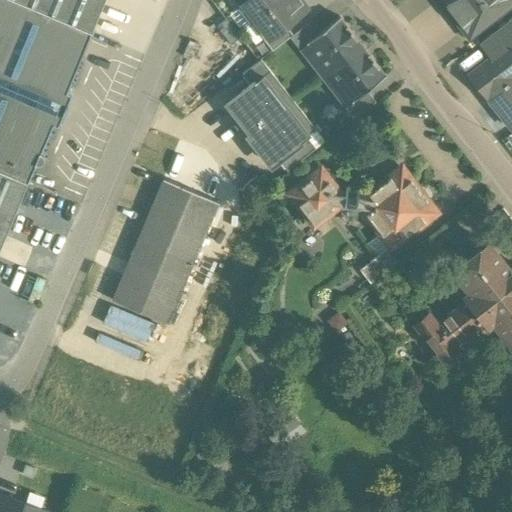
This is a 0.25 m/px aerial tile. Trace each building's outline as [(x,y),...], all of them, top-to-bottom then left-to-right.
[(14,0),(0,0),(0,171),(28,184),(35,166),(41,165),(44,159),(43,157),(40,154),(46,139),(50,137),(51,134),(50,130),(46,128),(51,116),(56,118),(64,98),(59,97),(65,83),(69,85),(72,84),(74,81),(72,77),(79,62),(89,32),(14,0)] [(102,0),(14,0),(89,32),(102,0)] [(246,0),(242,3),(243,4),(255,20),(281,0),(246,0)] [(300,0),(281,0),(255,20),(268,36),(268,37),(284,25),(306,8),(300,0)] [(440,0),(468,36),(492,18),(496,19),(503,14),(503,9),(505,7),(500,0),(440,0)] [(320,31),(306,42),(308,44),(299,50),(321,78),(362,46),(339,16),(320,31)] [(292,35),(289,37),(299,50),(308,44),(306,42),(320,31),(311,20),(292,35)] [(511,25),(508,21),(479,43),(490,58),(491,59),(511,42),(511,25)] [(284,25),(268,37),(268,36),(263,40),(271,51),(289,37),(292,35),(284,25)] [(511,42),(491,59),(490,58),(469,75),(511,129),(511,128),(511,93),(506,86),(511,80),(511,42)] [(362,46),(321,78),(342,105),(350,99),(352,101),(366,91),(385,76),(362,46)] [(260,60),(241,74),(250,86),(269,71),(260,60)] [(324,141),(269,71),(250,86),(225,105),(271,164),(277,159),(306,137),(315,149),(324,141)] [(366,91),(352,101),(350,99),(342,105),(353,119),(375,102),(366,91)] [(306,137),(277,159),(286,171),(315,149),(306,137)] [(422,200),(399,169),(361,198),(358,201),(367,212),(365,214),(371,221),(390,246),(423,221),(421,219),(433,210),(425,200),(422,200)] [(338,194),(319,170),(289,193),(312,223),(336,204),(341,205),(339,215),(346,224),(355,217),(355,213),(365,225),(371,221),(365,214),(367,212),(358,201),(361,198),(355,197),(356,190),(351,184),(345,188),(344,195),(338,194)] [(0,249),(28,184),(0,171),(0,249)] [(162,180),(111,302),(166,325),(217,203),(162,180)] [(511,267),(509,270),(487,242),(452,270),(469,292),(464,296),(468,301),(457,310),(465,319),(511,282),(511,267)] [(384,249),(358,270),(369,284),(395,264),(384,249)] [(511,282),(465,319),(472,329),(482,321),(487,327),(492,323),(509,344),(511,341),(511,282)] [(437,325),(413,295),(394,310),(418,340),(423,336),(430,346),(444,335),(437,325)] [(457,310),(437,325),(444,335),(465,319),(457,310)] [(465,319),(444,335),(451,345),(472,329),(465,319)] [(451,345),(444,335),(430,346),(445,365),(447,366),(460,356),(451,345)] [(460,356),(447,366),(455,377),(468,367),(460,356)] [(445,365),(440,369),(450,381),(455,377),(447,366),(445,365)] [(0,498),(0,511),(48,511),(1,495),(0,498)]
